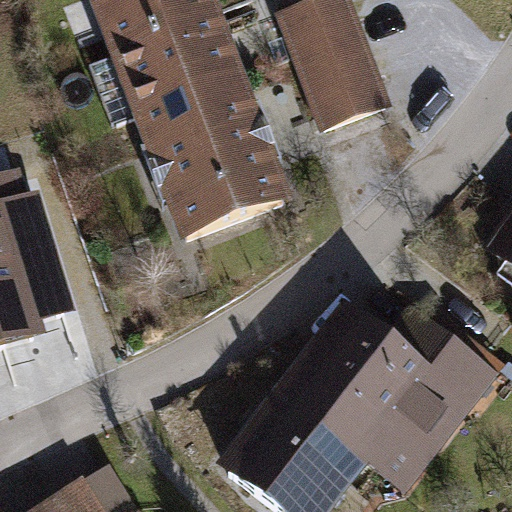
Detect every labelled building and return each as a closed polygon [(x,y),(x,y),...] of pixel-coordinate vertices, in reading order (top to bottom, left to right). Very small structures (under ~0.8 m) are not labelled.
[(214,21),(205,0),(97,0),(119,57),(214,21)] [(388,110),(346,0),(338,0),(285,20),(327,133),(388,110)] [(214,21),(119,57),(91,68),(114,130),(142,119),(237,83),(214,21)] [(237,83),(142,119),(154,152),(144,156),(165,210),(175,206),(189,242),(285,206),(271,170),(283,165),(262,110),(250,115),(237,83)] [(67,314),(35,205),(26,208),(18,180),(0,185),(0,349),(34,340),(30,325),(67,314)] [(511,234),(498,255),(511,265),(511,234)] [(358,319),(312,375),(432,468),(500,380),(423,320),(399,351),(358,319)] [(432,468),(312,375),(232,478),(275,511),(324,511),(362,464),(407,500),(432,468)] [(97,511),(82,489),(48,511),(97,511)]
